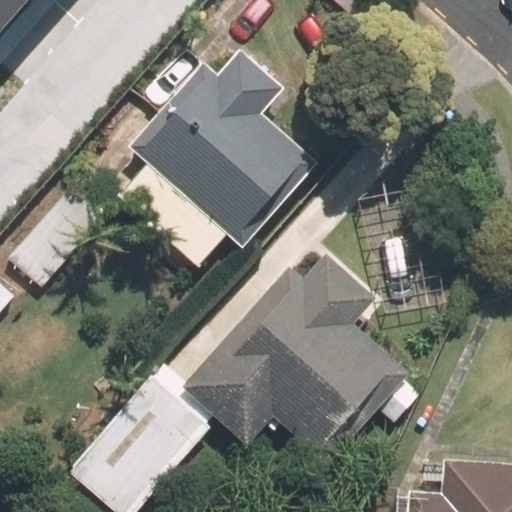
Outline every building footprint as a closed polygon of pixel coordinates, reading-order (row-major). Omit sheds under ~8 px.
[(0,0),(0,31),(5,36),(36,0),(0,0)] [(237,53),(213,79),(199,67),(124,152),(140,166),(113,197),(197,271),(227,238),(232,242),(306,159),(259,118),(282,92),(237,53)] [(41,291),(106,216),(71,186),(6,261),(41,291)] [(405,377),(350,329),(373,302),(321,256),(297,282),(286,272),(179,390),(245,448),(269,421),(323,468),(405,377)] [(0,311),(11,298),(0,288),(0,311)] [(137,511),(208,427),(149,379),(69,476),(113,511),(137,511)] [(511,511),(511,467),(440,462),(437,496),(405,494),(403,511),(511,511)]
